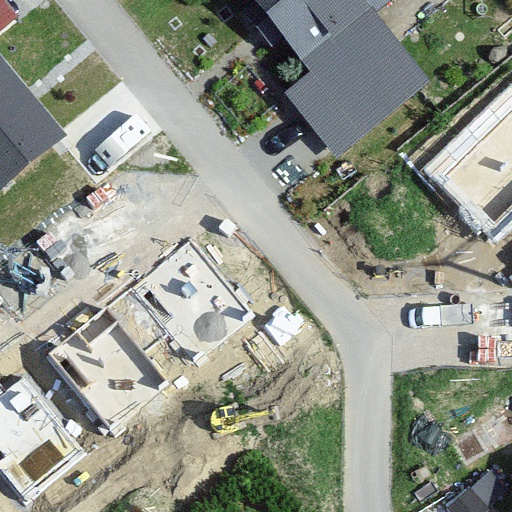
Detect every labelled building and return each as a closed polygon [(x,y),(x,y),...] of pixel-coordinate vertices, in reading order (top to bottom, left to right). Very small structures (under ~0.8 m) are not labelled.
[(381,0),(259,0),(320,73),(293,95),(338,150),(424,79),(367,11),(381,0)] [(0,182),(61,131),(0,59),(0,182)] [(511,84),(424,177),(497,246),(511,229),(511,84)] [(192,241),(134,289),(197,364),(255,315),(192,241)] [(107,306),(49,354),(112,429),(170,381),(107,306)] [(21,379),(0,396),(0,470),(26,502),(84,453),(21,379)]
